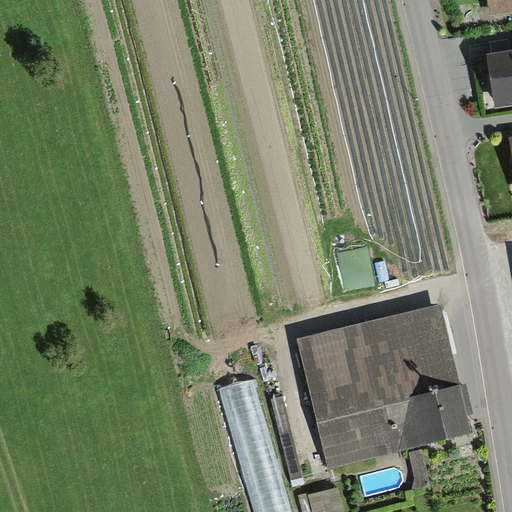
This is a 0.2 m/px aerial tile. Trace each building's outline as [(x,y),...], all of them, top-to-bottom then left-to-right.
[(511,0),(486,0),(489,19),(511,15),(511,0)] [(511,111),(511,55),(486,60),(495,114),(511,111)] [(442,309),(297,344),(328,473),(473,439),(442,309)] [(294,511),(257,379),(218,390),(252,511),(294,511)] [(409,456),(417,491),(430,488),(423,453),(409,456)] [(313,511),(345,511),(339,488),(309,496),(313,511)]
